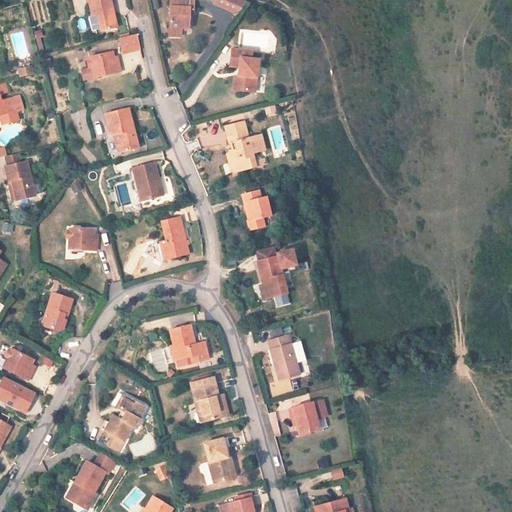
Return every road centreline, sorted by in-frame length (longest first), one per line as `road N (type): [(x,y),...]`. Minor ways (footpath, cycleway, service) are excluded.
road 1 (residential): [(201,298),(173,288),(120,298),(0,502)]
road 2 (residential): [(201,298),(211,243),(140,24)]
road 3 (residential): [(279,511),(223,327),(201,298)]
